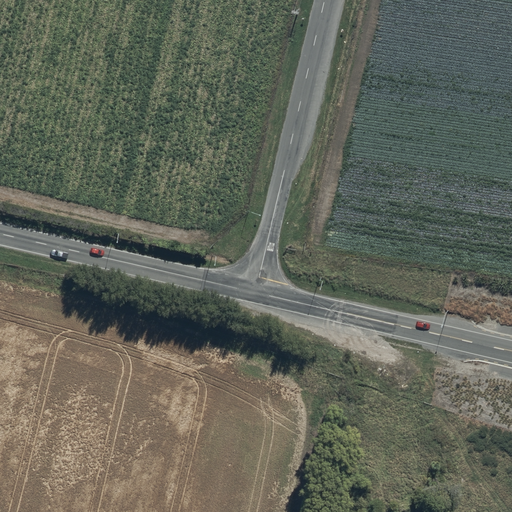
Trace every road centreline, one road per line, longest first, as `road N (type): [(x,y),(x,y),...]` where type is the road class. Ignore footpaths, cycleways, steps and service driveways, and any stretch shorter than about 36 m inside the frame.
road 1 (tertiary): [(326,0),(253,293)]
road 2 (tertiary): [(253,293),(511,351)]
road 3 (tertiary): [(0,234),(253,293)]
